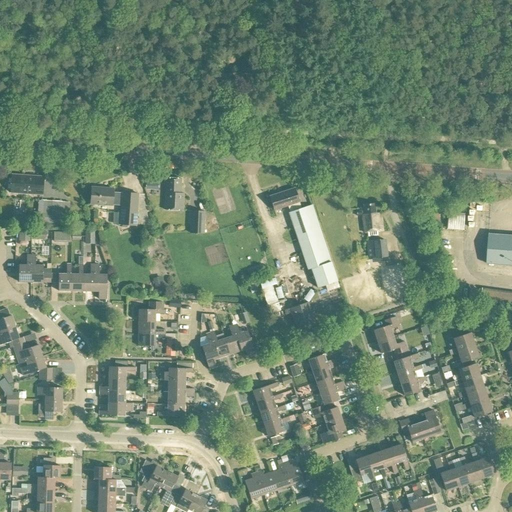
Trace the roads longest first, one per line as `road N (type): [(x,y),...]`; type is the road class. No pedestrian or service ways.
road 1 (tertiary): [(388,168),(0,140)]
road 2 (residential): [(363,426),(362,389),(343,337),(225,380)]
road 3 (track): [(264,0),(299,31),(332,164)]
road 4 (residential): [(6,292),(76,356),(78,436)]
road 5 (residential): [(322,511),(305,459),(357,439),(363,426)]
road 6 (tertiary): [(511,176),(388,168)]
road 7 (unclassified): [(198,445),(78,436)]
